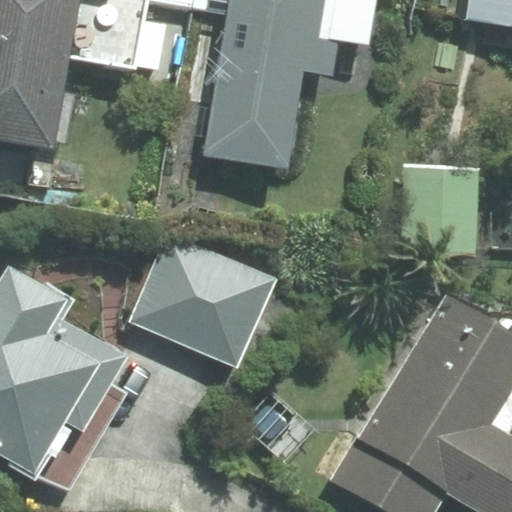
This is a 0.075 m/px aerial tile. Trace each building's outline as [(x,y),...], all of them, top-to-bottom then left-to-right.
[(184,10),(185,0),(0,0),(0,146),(54,157),(71,62),(130,74),(145,2),(184,10)] [(194,0),(192,11),(227,18),(199,159),(285,176),(304,74),(333,80),(339,44),(369,50),(378,0),(194,0)] [(511,0),(470,0),(466,25),(511,32),(511,0)] [(487,261),(491,174),(413,171),(411,258),(487,261)] [(132,322),(243,372),(281,285),(169,237),(132,322)] [(0,458),(19,470),(18,473),(45,490),(79,432),(93,442),(137,367),(65,324),(75,307),(11,270),(0,288),(0,458)] [(511,399),(511,335),(447,294),(330,480),(381,511),(439,511),(449,497),(474,511),(511,511),(511,443),(492,431),(511,399)]
